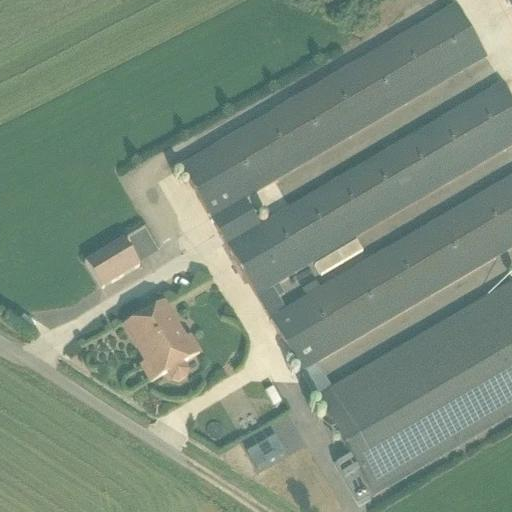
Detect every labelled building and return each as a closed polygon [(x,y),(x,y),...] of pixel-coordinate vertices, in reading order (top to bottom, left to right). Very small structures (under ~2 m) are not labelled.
[(301,375),(511,251),(511,178),(284,312),(272,292),(511,151),(511,103),(502,86),(262,227),(248,203),(489,61),(457,7),(180,170),(301,375)] [(154,231),(136,240),(148,264),(166,255),(154,231)] [(132,242),(91,266),(109,296),(150,271),(132,242)] [(373,499),(511,417),(511,287),(334,392),(318,366),(301,375),(373,499)] [(183,366),(198,358),(168,303),(123,327),(152,381),(168,373),(175,386),(190,379),(183,366)] [(253,458),(263,476),(292,461),(282,442),(253,458)]
